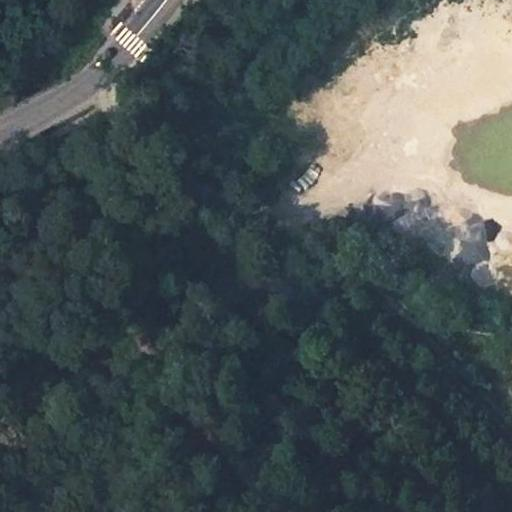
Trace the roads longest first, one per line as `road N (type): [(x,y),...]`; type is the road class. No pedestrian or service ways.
road 1 (track): [(511,426),(353,270),(185,185),(84,92)]
road 2 (track): [(0,155),(59,265),(279,511)]
road 3 (secondary): [(163,0),(84,92),(0,135)]
